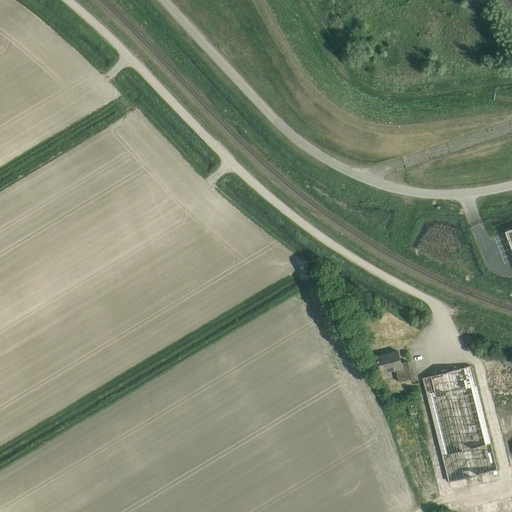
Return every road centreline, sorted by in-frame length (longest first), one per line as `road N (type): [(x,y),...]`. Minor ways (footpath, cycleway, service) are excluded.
road 1 (tertiary): [(511,183),(419,192),(338,165),(275,120),(160,0)]
road 2 (track): [(418,511),(507,483),(477,364),(440,348)]
road 3 (track): [(300,0),(335,60),(368,87),(398,94),(458,87)]
